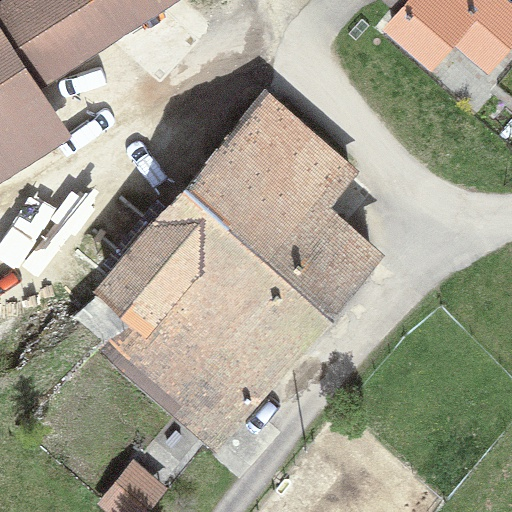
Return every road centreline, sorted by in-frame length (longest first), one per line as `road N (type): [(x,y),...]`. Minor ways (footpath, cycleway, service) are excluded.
road 1 (unclassified): [(511,225),(432,256),(273,433),(217,511)]
road 2 (unclassified): [(511,219),(458,212),(404,177),(319,76),(270,0)]
